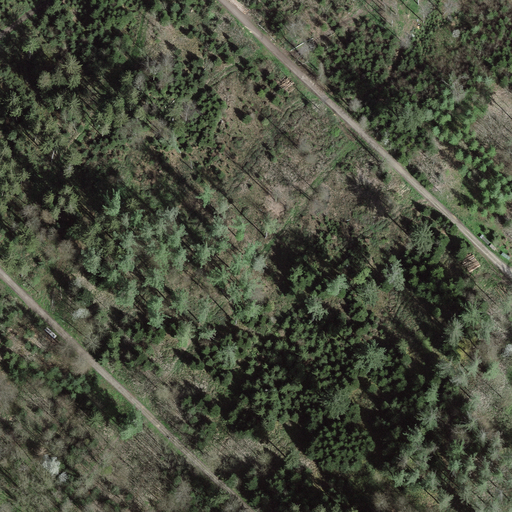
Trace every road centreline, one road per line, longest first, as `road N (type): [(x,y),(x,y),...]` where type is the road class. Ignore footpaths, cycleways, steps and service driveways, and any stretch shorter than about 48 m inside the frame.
road 1 (track): [(220,0),(511,276)]
road 2 (track): [(0,271),(252,511)]
